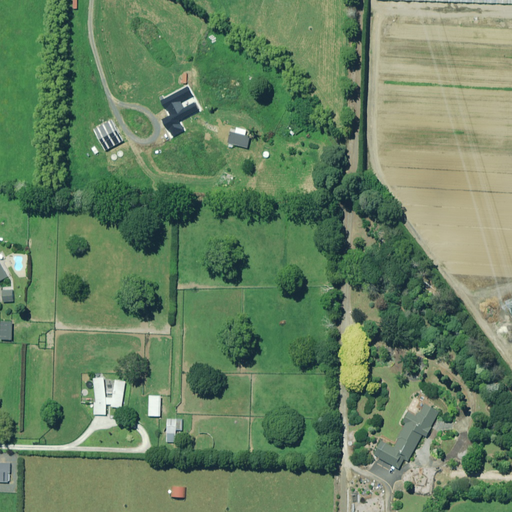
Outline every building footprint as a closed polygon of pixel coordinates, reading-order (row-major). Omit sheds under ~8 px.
[(257,136),(253,135),(253,131),(240,128),(238,134),(233,133),(230,147),(234,148),(235,145),(250,148),(251,142),(255,143),(257,136)] [(0,282),(9,277),(0,259),(0,286),(1,286),(0,283),(0,282)] [(15,302),(15,290),(5,290),(5,302),(15,302)] [(14,322),(3,321),(2,340),(13,341),(14,322)] [(107,397),(107,378),(96,379),(97,403),(96,403),(97,415),(108,415),(108,405),(114,406),(113,407),(123,409),(127,382),(118,380),(115,398),(107,397)] [(163,396),(152,396),(151,416),(162,417),(163,396)] [(442,412),(427,404),(420,417),(410,412),(405,422),(408,424),(396,448),(383,441),(376,456),(401,469),(406,460),(411,462),(424,435),(428,438),(442,412)] [(179,420),(169,419),(168,438),(178,438),(179,420)] [(0,472),(12,473),(13,463),(0,463),(0,472)] [(187,487),(175,486),(174,497),(187,498),(187,487)]
